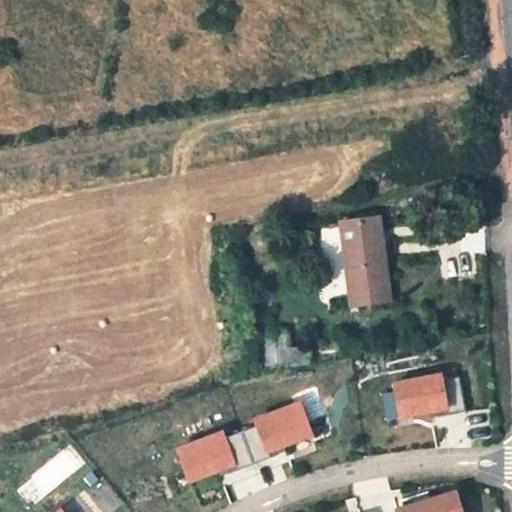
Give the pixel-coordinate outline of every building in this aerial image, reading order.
[(342,223),(345,248),(354,305),(388,300),(380,243),(377,218),(342,223)] [(290,367),(285,335),(262,338),(266,370),(290,367)] [(288,350),(290,367),(310,364),(307,347),(288,350)] [(441,372),(394,381),(400,419),(431,413),(431,418),(464,411),(458,379),(445,380),(441,372)] [(301,401),(253,418),(256,427),(228,437),(223,429),(176,447),(190,483),(235,466),(237,470),(270,457),(269,453),(314,435),(301,401)] [(464,511),(458,489),(396,509),(396,511),(464,511)]
